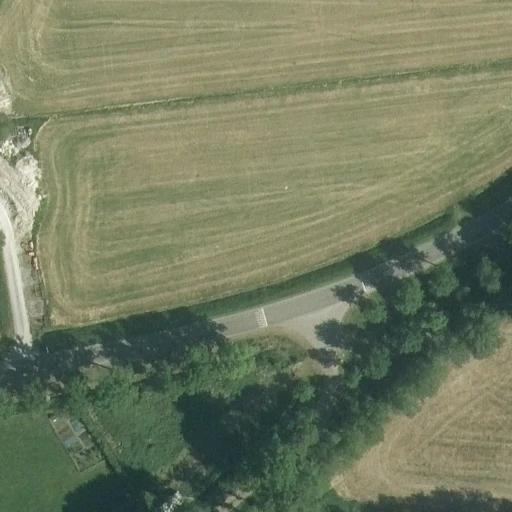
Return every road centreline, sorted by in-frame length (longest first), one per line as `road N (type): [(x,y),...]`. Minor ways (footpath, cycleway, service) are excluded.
road 1 (tertiary): [(0,370),(233,330),(322,303)]
road 2 (unclassified): [(222,511),(309,438),(330,387),(322,303)]
road 3 (tertiary): [(322,303),(511,210)]
